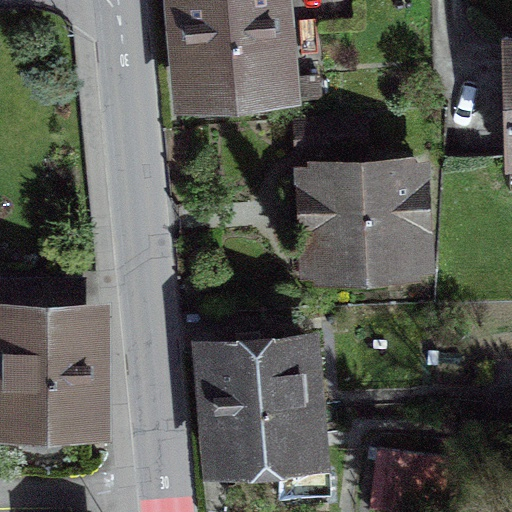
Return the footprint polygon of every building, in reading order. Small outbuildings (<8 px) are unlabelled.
[(270,0),(185,0),(194,89),(278,82),(270,0)] [(360,119),(300,122),(302,149),(361,146),(360,119)] [(408,168),(316,172),(320,263),(412,259),(408,168)] [(75,285),(0,285),(0,310),(7,311),(7,422),(88,421),(88,311),(75,311),(75,285)] [(297,341),(215,347),(224,459),(307,452),(303,405),(319,404),(316,364),(299,365),(297,341)] [(511,389),(502,388),(500,417),(511,418),(511,389)] [(442,511),(449,454),(377,446),(370,506),(420,511),(442,511)]
